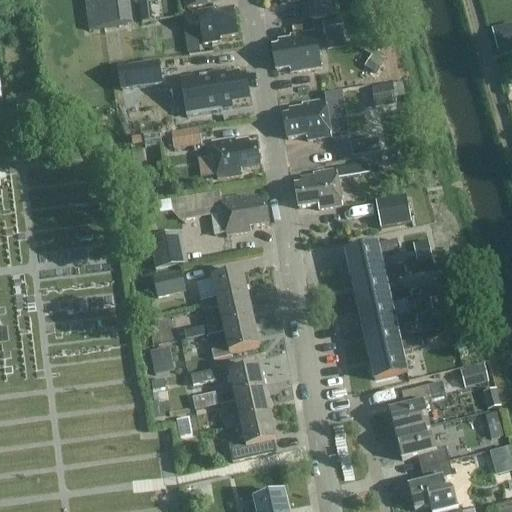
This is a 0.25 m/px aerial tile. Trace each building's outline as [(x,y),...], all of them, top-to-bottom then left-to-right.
[(84,0),(89,32),(134,26),(130,0),(84,0)] [(209,6),(207,0),(182,0),(184,11),(209,6)] [(354,0),(356,11),(371,9),(369,0),(354,0)] [(341,2),(317,3),(317,18),(342,17),(341,2)] [(239,37),(234,11),(215,14),(214,11),(198,14),(203,46),(220,43),(220,40),(239,37)] [(345,35),(343,21),(323,24),(325,38),(345,35)] [(511,24),(492,30),(498,51),(511,47),(511,24)] [(199,52),(196,29),(184,31),(189,54),(199,52)] [(321,71),(315,34),(291,38),(292,41),(278,43),(279,48),(273,49),(277,73),(296,70),(297,75),(321,71)] [(365,69),(377,77),(385,65),(372,57),(365,69)] [(166,64),(127,67),(129,89),(168,86),(166,64)] [(225,72),(181,80),(187,118),(207,115),(231,111),(230,106),(249,103),(245,79),(239,80),(238,75),(226,77),(225,72)] [(393,106),(389,86),(372,89),(375,109),(393,106)] [(16,123),(40,120),(36,94),(12,98),(16,123)] [(332,139),(325,102),(302,106),(303,109),(290,112),(290,116),(284,117),(288,141),(307,138),(308,143),(332,139)] [(202,148),(200,130),(172,134),(174,151),(202,148)] [(141,138),(132,139),(133,148),(142,147),(141,138)] [(236,144),(235,141),(212,145),(218,182),(242,178),(241,173),(260,170),(256,146),(250,147),(249,142),(236,144)] [(337,171),(338,181),(370,175),(369,168),(362,169),(361,167),(337,171)] [(338,181),(337,171),(313,175),(314,178),(301,181),(302,186),(295,187),(299,211),(318,208),(319,213),(343,209),(338,181)] [(170,202),(172,213),(181,223),(223,216),(219,193),(170,202)] [(245,201),(244,198),(221,201),(227,239),(251,235),(250,230),(269,227),(265,203),(259,204),(258,199),(245,201)] [(376,204),(381,231),(412,225),(407,198),(376,204)] [(156,216),(172,213),(170,202),(154,204),(156,216)] [(145,222),(155,217),(150,207),(140,213),(145,222)] [(149,241),(156,273),(189,266),(182,234),(149,241)] [(399,252),(397,242),(377,247),(377,249),(378,249),(380,256),(399,252)] [(417,245),(421,262),(432,259),(428,243),(417,245)] [(384,271),(380,256),(378,249),(377,249),(346,256),(352,282),(352,283),(385,275),(384,271)] [(405,276),(403,267),(384,271),(385,275),(386,281),(405,276)] [(185,294),(181,274),(154,280),(158,300),(185,294)] [(218,306),(248,299),(242,274),(212,281),(217,300),(201,304),(203,313),(219,309),(218,306)] [(389,296),(386,281),(385,275),(352,283),(358,307),(390,300),(389,296)] [(411,301),(408,291),(389,296),(390,300),(391,305),(408,301),(411,301)] [(430,301),(432,312),(443,309),(441,298),(430,301)] [(224,331),(254,324),(248,299),(218,306),(219,309),(222,325),(206,329),(208,338),(224,334),(224,331)] [(395,320),(391,305),(390,300),(358,307),(363,332),(396,324),(395,320)] [(408,301),(391,305),(395,320),(411,317),(408,301)] [(137,306),(140,320),(155,317),(151,303),(137,306)] [(416,325),(414,316),(411,317),(395,320),(396,324),(397,330),(416,325)] [(214,362),(231,358),(230,356),(259,349),(254,324),(224,331),(224,334),(228,349),(212,353),(214,362)] [(401,345),(397,330),(396,324),(363,332),(369,356),(402,349),(401,345)] [(206,338),(204,329),(184,333),(186,343),(206,338)] [(422,350),(420,340),(401,345),(402,349),(403,354),(422,350)] [(407,375),(403,354),(402,349),(369,356),(375,382),(407,375)] [(174,374),(170,351),(151,354),(155,378),(174,374)] [(462,373),(466,391),(489,385),(485,367),(462,373)] [(235,400),(265,393),(260,368),(230,375),(234,395),(218,398),(220,407),(236,404),(235,400)] [(216,384),(213,372),(191,377),(194,389),(216,384)] [(152,383),(153,393),(165,391),(164,382),(152,383)] [(396,438),(426,430),(423,420),(427,419),(424,405),(447,400),(443,385),(402,395),(405,408),(390,412),(396,438)] [(497,391),(483,394),(488,413),(501,409),(497,391)] [(241,425),(271,418),(265,393),(235,400),(236,404),(240,419),(223,423),(226,432),(242,428),(241,425)] [(219,407),(216,396),(193,401),(196,413),(219,407)] [(503,436),(497,415),(482,419),(488,439),(503,436)] [(247,450),(273,444),(277,443),(271,418),(241,425),(242,428),(245,444),(229,447),(231,456),(248,452),(247,450)] [(177,423),(181,440),(192,437),(188,420),(177,423)] [(421,472),(449,464),(446,450),(436,452),(432,439),(428,440),(426,430),(396,438),(402,463),(418,459),(421,472)] [(233,465),(276,455),(273,444),(247,450),(248,452),(231,456),(233,465)] [(511,456),(510,450),(494,454),(500,476),(511,472),(511,456)] [(446,494),(443,481),(453,479),(449,464),(421,472),(424,484),(409,488),(414,511),(422,511),(431,510),(431,511),(454,511),(458,511),(454,495),(451,492),(446,494)] [(190,495),(191,504),(202,502),(200,493),(190,495)] [(288,511),(285,496),(255,503),(257,511),(288,511)]
